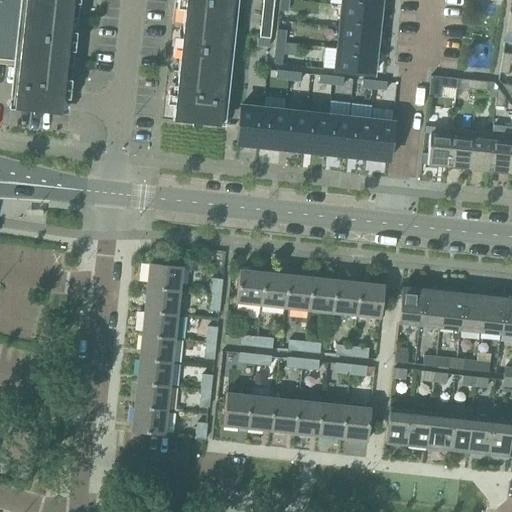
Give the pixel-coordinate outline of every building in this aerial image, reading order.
[(0,0),(0,58),(19,61),(25,0),(0,0)] [(25,0),(19,61),(14,108),(19,109),(68,114),(80,0),(25,0)] [(185,0),(173,120),(226,126),(237,28),(230,27),(233,0),(185,0)] [(288,0),(280,0),(280,10),(288,11),(288,0)] [(330,0),(330,2),(342,4),(342,5),(380,9),(381,0),(330,0)] [(274,6),(263,5),(260,37),(270,38),(274,6)] [(342,5),(339,26),(378,31),(380,9),(342,5)] [(339,26),(337,48),(375,52),(378,31),(339,26)] [(276,41),(285,42),(286,30),(278,29),(276,41)] [(270,38),(258,37),(257,45),(269,47),(270,38)] [(285,42),(276,41),(275,53),(283,54),(285,42)] [(325,48),(323,68),(335,69),(335,70),(373,74),(375,52),(337,48),(337,49),(325,48)] [(511,53),(503,52),(502,62),(510,64),(511,54),(511,53)] [(510,64),(502,62),(500,72),(509,74),(510,64)] [(276,78),(288,80),(289,72),(277,70),(276,78)] [(301,73),(289,72),(288,80),(300,81),(301,73)] [(331,84),(332,76),(320,75),(319,83),(331,84)] [(343,85),(344,77),(332,76),(331,84),(343,85)] [(457,78),(447,77),(446,86),(456,87),(457,78)] [(362,87),(374,89),(375,81),(363,79),(362,87)] [(467,88),(477,89),(478,80),(468,79),(467,88)] [(478,80),(477,89),(487,90),(488,82),(478,80)] [(387,82),(375,81),(374,89),(386,90),(387,82)] [(510,93),(511,93),(511,84),(503,83),(503,84),(510,93)] [(497,88),(495,106),(504,107),(505,97),(498,88),(497,88)] [(263,108),(241,105),(237,144),(259,146),(263,108)] [(285,110),(263,108),(259,146),(281,149),(285,110)] [(281,149),(302,151),(306,113),(285,110),(281,149)] [(328,115),(306,113),(302,151),(324,153),(328,115)] [(328,115),(324,153),(345,156),(349,117),(328,115)] [(367,158),(371,119),(349,117),(345,156),(367,158)] [(371,119),(367,158),(389,160),(393,122),(371,119)] [(488,171),(509,173),(511,148),(511,126),(493,125),(493,133),(488,171)] [(427,164),(448,166),(452,128),(431,126),(427,164)] [(448,166),(468,168),(472,130),(452,128),(448,166)] [(468,168),(488,171),(493,133),(472,130),(468,168)] [(149,262),(147,287),(180,291),(182,266),(149,262)] [(236,302),(261,305),(264,272),(240,269),(236,302)] [(261,305),(285,307),(288,274),(264,272),(261,305)] [(285,307),(308,310),(312,277),(288,274),(285,307)] [(308,310),(332,312),(336,279),(312,277),(308,310)] [(213,278),(211,294),(221,295),(223,279),(213,278)] [(332,312),(356,315),(360,282),(336,279),(332,312)] [(360,282),(356,315),(381,317),(384,285),(360,282)] [(147,287),(144,311),(177,314),(180,291),(147,287)] [(398,322),(419,325),(423,289),(402,287),(398,322)] [(419,325),(440,327),(443,291),(423,289),(419,325)] [(459,335),(460,329),(464,294),(443,291),(440,327),(452,328),(451,334),(459,335)] [(221,295),(211,294),(209,310),(219,311),(221,295)] [(460,329),(480,331),(484,296),(464,294),(460,329)] [(480,331),(501,333),(504,298),(484,296),(480,331)] [(501,333),(511,334),(511,298),(504,298),(501,333)] [(144,311),(142,335),(175,338),(177,314),(144,311)] [(207,326),(206,342),(216,343),(217,327),(207,326)] [(240,344),(256,346),(257,336),(241,334),(240,344)] [(142,335),(139,359),(172,362),(175,338),(142,335)] [(257,336),(256,346),(272,347),(273,337),(257,336)] [(288,349),(304,351),(305,341),(289,339),(288,349)] [(305,341),(304,351),(320,352),(321,342),(305,341)] [(216,343),(206,342),(204,358),(214,359),(216,343)] [(336,354),(352,356),(353,346),(337,344),(336,354)] [(353,346),(352,356),(368,358),(369,348),(353,346)] [(238,362),(254,364),(255,354),(239,352),(238,362)] [(394,362),(407,363),(408,354),(395,352),(394,362)] [(255,354),(254,364),(270,365),(271,355),(255,354)] [(423,365),(435,366),(436,357),(424,355),(423,365)] [(286,367),(302,369),(303,359),(287,357),(286,367)] [(436,357),(435,366),(448,367),(456,368),(457,359),(449,358),(436,357)] [(139,359),(136,382),(169,386),(172,362),(139,359)] [(303,359),(302,369),(318,371),(319,361),(303,359)] [(476,370),(477,361),(464,360),(457,359),(456,368),(463,369),(476,370)] [(477,361),(476,370),(488,372),(489,363),(477,361)] [(334,372),(350,374),(351,364),(335,362),(334,372)] [(351,364),(350,374),(366,376),(367,366),(351,364)] [(406,369),(394,368),(393,377),(405,378),(406,369)] [(421,380),(434,381),(435,372),(422,371),(421,380)] [(435,372),(434,381),(446,382),(447,373),(435,372)] [(203,374),(201,389),(211,390),(213,375),(203,374)] [(462,384),(474,385),(475,376),(463,375),(462,384)] [(475,376),(474,385),(487,387),(488,378),(475,376)] [(503,385),(511,386),(511,377),(504,376),(503,385)] [(136,382),(134,406),(167,410),(169,386),(136,382)] [(211,390),(201,389),(199,406),(209,407),(211,390)] [(223,425),(248,428),(251,395),(227,392),(223,425)] [(248,428),(271,430),(275,397),(251,395),(248,428)] [(271,430),(295,433),(299,400),(275,397),(271,430)] [(386,442),(406,444),(411,401),(390,399),(386,442)] [(295,433),(319,435),(323,402),(299,400),(295,433)] [(406,444),(427,447),(431,403),(411,401),(406,444)] [(319,435),(343,438),(346,405),(323,402),(319,435)] [(445,448),(447,449),(452,405),(431,403),(427,447),(434,447),(433,451),(445,452),(445,448)] [(346,405),(343,438),(367,441),(371,408),(346,405)] [(447,449),(467,451),(472,407),(452,405),(447,449)] [(167,410),(134,406),(131,431),(164,434),(167,410)] [(467,451),(488,453),(491,418),(492,410),(472,407),(467,451)] [(488,453),(508,455),(511,420),(491,418),(488,453)] [(207,423),(197,422),(196,438),(206,439),(207,423)]
